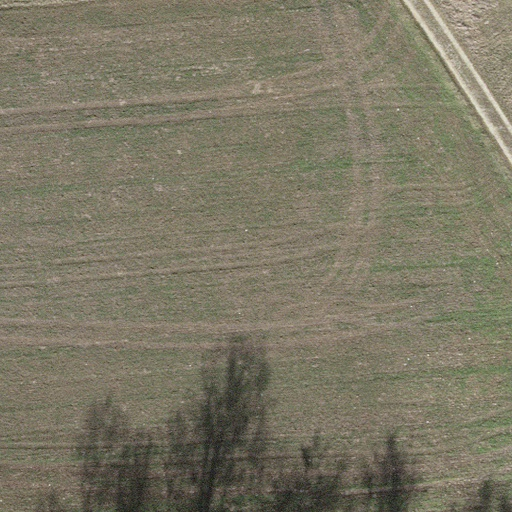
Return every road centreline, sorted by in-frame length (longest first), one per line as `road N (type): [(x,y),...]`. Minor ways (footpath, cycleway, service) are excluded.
road 1 (track): [(511,134),(419,0)]
road 2 (track): [(511,431),(370,511)]
